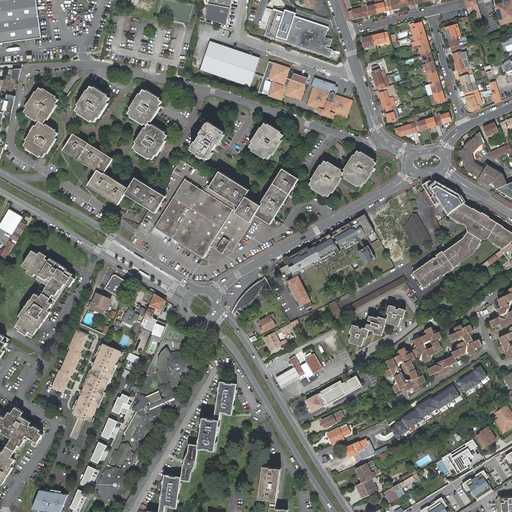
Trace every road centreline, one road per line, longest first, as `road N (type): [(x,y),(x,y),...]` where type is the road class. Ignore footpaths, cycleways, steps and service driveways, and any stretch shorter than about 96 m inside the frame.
road 1 (residential): [(384,139),(367,143),(135,72),(31,69),(9,140),(47,174)]
road 2 (residential): [(478,308),(448,326),(434,321),(387,354),(384,365),(397,397),(409,400),(488,343)]
road 3 (secondary): [(348,511),(217,304)]
road 4 (secondary): [(204,322),(233,347),(333,511)]
road 5 (secondary): [(198,289),(9,178)]
road 6 (tertiary): [(399,183),(237,274)]
road 7 (residential): [(359,79),(239,36),(244,0)]
road 8 (residential): [(136,511),(213,377)]
road 9 (residential): [(5,511),(56,422),(17,398)]
road 10 (residential): [(38,363),(84,279),(87,242)]
road 11 (residential): [(464,127),(429,12)]
